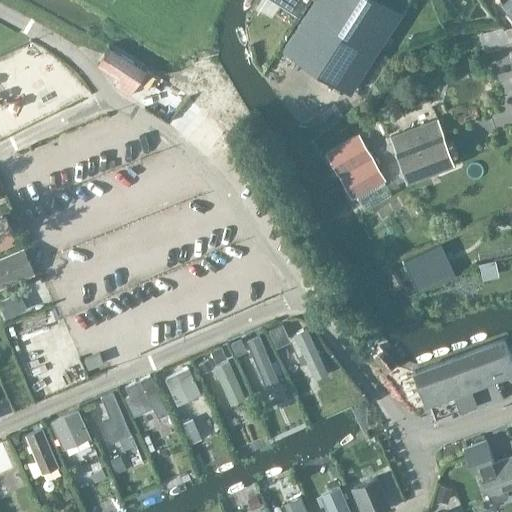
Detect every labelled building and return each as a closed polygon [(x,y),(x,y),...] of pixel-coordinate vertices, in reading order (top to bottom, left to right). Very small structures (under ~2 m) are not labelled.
[(383,0),(313,0),(283,49),(350,92),(402,12),(383,0)] [(511,0),(498,0),(511,17),(511,0)] [(97,65),(119,78),(113,86),(130,96),(147,70),(109,46),(97,65)] [(32,128),(50,126),(47,110),(30,112),(32,128)] [(407,182),(455,164),(437,119),(390,137),(407,182)] [(14,140),(27,136),(22,121),(10,125),(14,140)] [(360,134),(327,154),(354,199),(387,179),(360,134)] [(0,246),(16,240),(5,217),(0,218),(0,246)] [(451,242),(417,258),(430,286),(464,269),(451,242)] [(23,248),(0,257),(0,286),(33,273),(23,248)] [(451,303),(474,294),(468,280),(445,290),(451,303)] [(27,310),(20,292),(0,299),(0,307),(5,320),(27,310)] [(281,347),(296,343),(304,369),(326,362),(313,318),(286,327),(284,322),(274,325),(281,347)] [(247,331),(267,376),(279,371),(259,325),(247,331)] [(236,346),(247,342),(242,328),(231,332),(236,346)] [(153,355),(170,348),(164,335),(147,343),(153,355)] [(38,342),(55,384),(70,379),(54,336),(38,342)] [(90,359),(106,351),(101,341),(85,349),(90,359)] [(511,358),(505,341),(495,345),(416,375),(427,404),(511,371),(511,358)] [(226,397),(247,390),(232,350),(211,357),(226,397)] [(165,366),(179,395),(204,384),(191,355),(165,366)] [(3,363),(11,387),(0,391),(0,402),(1,405),(32,394),(19,358),(3,363)] [(115,432),(133,424),(115,380),(97,387),(115,432)] [(190,398),(194,407),(182,412),(192,432),(212,423),(205,409),(210,406),(203,392),(190,398)] [(65,450),(94,442),(82,400),(53,408),(65,450)] [(57,466),(41,429),(26,435),(42,472),(57,466)] [(486,439),(463,448),(472,473),(479,470),(490,501),(494,503),(507,498),(509,495),(506,488),(511,486),(511,438),(510,440),(511,445),(511,456),(495,463),(486,439)] [(1,444),(0,444),(0,474),(12,469),(1,444)] [(90,450),(72,457),(79,475),(97,468),(90,450)] [(362,511),(366,511),(386,503),(373,474),(350,484),(362,511)] [(285,493),(292,511),(314,511),(305,486),(285,493)]
